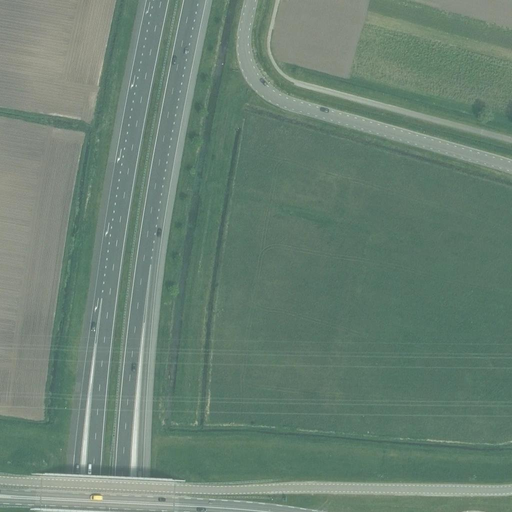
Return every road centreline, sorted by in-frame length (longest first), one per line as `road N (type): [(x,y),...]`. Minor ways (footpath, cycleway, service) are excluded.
road 1 (unclassified): [(0,480),(212,491),(511,490)]
road 2 (secondary): [(511,168),(268,92),(244,65),(249,0)]
road 3 (motorway): [(160,0),(108,298)]
road 4 (motorway): [(143,263),(191,0)]
road 5 (primary): [(8,497),(271,511)]
road 6 (motorway): [(120,511),(143,263)]
road 7 (motorway): [(140,511),(143,263)]
road 8 (motorway): [(108,298),(85,402),(74,511)]
road 9 (motorway): [(108,298),(91,511)]
